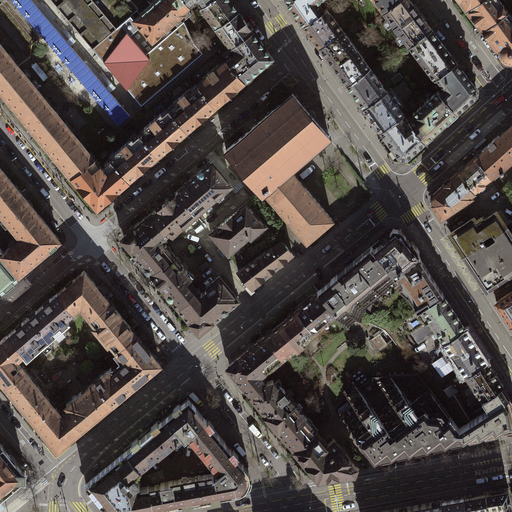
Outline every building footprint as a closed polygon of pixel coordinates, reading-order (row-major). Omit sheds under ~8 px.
[(40,39),(7,0),(4,0),(0,3),(0,23),(23,52),(40,39)] [(11,0),(118,125),(129,115),(31,0),(11,0)] [(136,8),(138,7),(131,0),(52,0),(92,46),(136,8)] [(188,4),(184,0),(156,0),(141,13),(133,20),(151,41),(178,18),(185,13),(183,11),(188,7),(189,6),(188,4)] [(216,27),(238,11),(230,0),(210,0),(204,5),(201,7),(216,27)] [(320,0),(286,0),(287,1),(304,25),(324,10),(318,2),(320,0)] [(374,0),(384,12),(399,0),(374,0)] [(409,46),(432,29),(409,0),(399,0),(384,12),(394,26),(393,26),(398,33),(399,32),(409,46)] [(460,0),(468,10),(481,0),(460,0)] [(508,11),(499,0),(481,0),(468,10),(473,17),(473,20),(475,23),(477,23),(483,30),(505,13),(508,11)] [(320,47),(343,30),(327,7),(324,10),(304,25),(320,47)] [(184,21),(182,22),(178,18),(151,41),(133,20),(141,13),(136,8),(92,46),(142,104),(203,52),(194,42),(184,21)] [(234,45),(253,31),(238,11),(216,27),(231,48),(234,45)] [(511,22),(505,13),(483,30),(484,31),(483,34),(485,37),(488,37),(499,51),(500,55),(501,58),(504,61),(508,62),(511,62),(511,22)] [(360,18),(349,26),(353,33),(359,28),(363,33),(368,29),(360,18)] [(437,77),(457,62),(432,29),(409,46),(435,79),(437,78),(437,77)] [(347,84),(370,67),(343,30),(320,47),(347,84)] [(272,58),(253,31),(234,45),(239,52),(228,61),(245,81),(272,58)] [(0,71),(13,60),(0,44),(0,71)] [(0,88),(23,116),(45,99),(18,66),(16,63),(13,60),(0,71),(0,88)] [(204,80),(198,85),(216,106),(245,81),(228,61),(227,60),(220,66),(219,64),(202,78),(204,80)] [(437,78),(446,89),(441,93),(457,112),(476,95),(477,88),(457,62),(437,77),(437,78)] [(387,90),(370,67),(347,84),(364,107),(387,90)] [(187,131),(216,106),(198,85),(191,90),(190,89),(173,103),(175,104),(169,110),(187,131)] [(387,90),(364,107),(381,130),(401,115),(401,116),(403,115),(403,112),(387,90)] [(415,117),(411,121),(425,141),(457,112),(441,93),(439,90),(438,90),(413,113),(413,115),(415,117)] [(329,137),(293,93),(226,150),(263,193),(265,192),(291,170),(329,137)] [(23,116),(47,146),(69,128),(45,99),(23,116)] [(158,155),(187,131),(169,110),(163,115),(161,113),(144,127),(146,129),(140,134),(158,155)] [(401,116),(401,115),(381,130),(400,156),(407,157),(425,141),(411,121),(407,124),(401,116)] [(47,146),(72,176),(94,158),(69,128),(47,146)] [(511,160),(511,135),(506,128),(476,156),(491,176),(498,170),(500,171),(511,160)] [(129,180),(158,155),(140,134),(134,140),(132,138),(115,152),(117,154),(111,159),(129,180)] [(485,182),(491,176),(476,156),(458,172),(474,191),(479,187),(479,188),(485,183),(485,182)] [(97,207),(129,180),(111,159),(104,164),(106,166),(103,168),(94,158),(72,176),(97,207)] [(177,192),(196,214),(231,185),(212,162),(177,192)] [(0,184),(8,178),(0,167),(0,184)] [(291,170),(265,192),(307,242),(333,220),(291,170)] [(472,197),(471,195),(475,191),(474,191),(458,172),(433,194),(432,204),(441,217),(472,197)] [(19,229),(38,213),(8,178),(0,184),(0,211),(16,231),(19,229)] [(159,224),(167,234),(169,232),(173,234),(196,214),(177,192),(150,215),(158,225),(159,224)] [(211,233),(229,254),(250,236),(251,238),(266,225),(247,202),(211,233)] [(451,232),(464,253),(484,240),(483,237),(492,231),(494,234),(506,226),(497,211),(484,220),(482,217),(477,220),(474,217),(451,232)] [(2,253),(19,273),(49,248),(51,250),(58,244),(56,242),(59,239),(38,213),(19,229),(25,236),(20,240),(19,239),(4,252),(2,253)] [(163,267),(176,256),(166,244),(164,245),(160,240),(167,234),(159,224),(158,225),(150,215),(123,238),(151,273),(161,265),(163,267)] [(511,271),(511,232),(507,225),(506,226),(494,234),(496,237),(486,243),(484,240),(464,253),(487,287),(511,271)] [(400,282),(418,310),(422,307),(443,293),(437,283),(417,252),(420,250),(413,240),(410,242),(401,229),(393,228),(389,234),(387,233),(371,246),(398,279),(397,279),(400,282)] [(293,253),(282,240),(238,271),(252,287),(293,253)] [(397,279),(398,279),(371,246),(325,285),(317,291),(318,291),(335,313),(344,323),(397,279)] [(4,252),(1,249),(0,248),(0,289),(3,287),(6,290),(15,282),(12,279),(19,273),(2,253),(4,252)] [(186,296),(196,288),(189,279),(192,276),(176,256),(163,267),(161,265),(151,273),(179,307),(189,299),(186,296)] [(80,305),(90,317),(109,301),(84,271),(58,293),(73,311),(80,305)] [(189,299),(179,307),(197,329),(202,329),(238,299),(219,276),(207,286),(208,288),(201,294),(196,288),(186,296),(189,299)] [(331,317),(335,313),(318,291),(296,309),(315,331),(331,317)] [(511,291),(496,302),(511,324),(511,323),(511,291)] [(74,311),(73,311),(58,293),(33,314),(30,317),(49,339),(52,336),(69,321),(66,317),(74,311)] [(442,338),(444,341),(465,327),(463,324),(461,321),(443,293),(422,307),(437,331),(440,335),(442,338)] [(110,342),(116,349),(136,333),(109,301),(90,317),(96,324),(94,326),(108,343),(110,342)] [(419,343),(437,331),(422,307),(418,310),(403,320),(413,335),(419,343)] [(302,341),(315,331),(296,309),(265,335),(283,357),(295,347),(297,349),(304,343),(302,341)] [(30,317),(9,335),(24,353),(23,353),(27,357),(49,339),(30,317)] [(459,364),(466,375),(487,361),(465,327),(444,341),(451,352),(459,364)] [(122,364),(119,367),(134,385),(161,363),(136,333),(116,349),(123,357),(119,361),(122,364)] [(0,341),(0,379),(5,386),(25,369),(20,362),(19,363),(16,359),(23,353),(24,353),(9,335),(0,341)] [(266,372),(283,357),(265,335),(227,366),(251,394),(266,381),(261,374),(265,371),(266,372)] [(442,375),(459,364),(451,352),(434,363),(442,375)] [(472,406),(482,399),(503,385),(487,361),(466,375),(471,382),(461,389),(472,406)] [(112,366),(94,381),(112,403),(134,385),(119,367),(115,370),(112,366)] [(50,399),(25,369),(5,386),(30,415),(50,399)] [(460,428),(419,373),(386,375),(386,379),(381,379),(362,393),(358,387),(347,395),(358,410),(345,421),(375,460),(387,451),(391,456),(405,446),(409,452),(416,447),(423,442),(427,448),(440,438),(445,444),(459,433),(462,431),(460,428)] [(278,385),(273,379),(266,381),(251,394),(273,421),(296,403),(280,383),(278,385)] [(109,406),(112,403),(94,381),(91,383),(66,404),(69,407),(65,411),(80,430),(109,406)] [(458,391),(453,384),(444,390),(450,397),(458,391)] [(511,398),(503,385),(482,399),(489,409),(460,428),(462,431),(459,433),(464,440),(507,430),(508,432),(511,431),(511,398)] [(205,391),(235,427),(237,426),(207,390),(205,391)] [(185,437),(188,435),(207,419),(189,398),(181,405),(179,403),(174,408),(175,409),(160,422),(176,440),(183,435),(185,437)] [(62,413),(50,399),(30,415),(57,449),(80,430),(65,411),(62,413)] [(318,429),(296,403),(273,421),(295,448),(316,431),(318,429)] [(209,460),(219,472),(237,457),(236,456),(238,454),(234,448),(232,450),(228,445),(212,426),(214,424),(209,419),(207,420),(207,419),(188,435),(209,460)] [(126,451),(140,468),(143,466),(158,454),(176,440),(160,422),(159,423),(157,421),(151,426),(153,428),(139,439),(138,437),(132,442),(133,444),(129,448),(126,451)] [(354,471),(356,465),(333,438),(327,443),(316,431),(295,448),(315,472),(315,474),(316,476),(318,477),(320,478),(322,478),(324,478),(325,476),(333,475),(335,476),(340,475),(341,473),(354,471)] [(25,469),(22,469),(3,446),(0,447),(0,490),(3,494),(21,478),(24,479),(25,469)] [(134,511),(153,509),(149,486),(149,485),(140,487),(139,481),(134,475),(141,469),(140,468),(126,451),(86,484),(109,511),(134,511)] [(220,496),(238,493),(241,492),(243,490),(246,488),(247,486),(249,487),(251,484),(252,479),(250,479),(250,477),(250,474),(249,472),(248,470),(246,468),(237,457),(219,472),(216,474),(214,473),(198,476),(202,499),(213,497),(213,500),(220,498),(220,496)] [(161,484),(149,486),(153,509),(155,508),(156,511),(163,509),(163,507),(184,503),(184,505),(191,504),(191,501),(202,499),(198,476),(160,483),(161,484)] [(486,492),(490,511),(511,511),(511,504),(509,488),(486,492)] [(490,511),(486,492),(464,496),(467,511),(490,511)] [(442,500),(444,511),(467,511),(464,496),(442,500)] [(398,508),(398,511),(444,511),(442,500),(398,508)]
